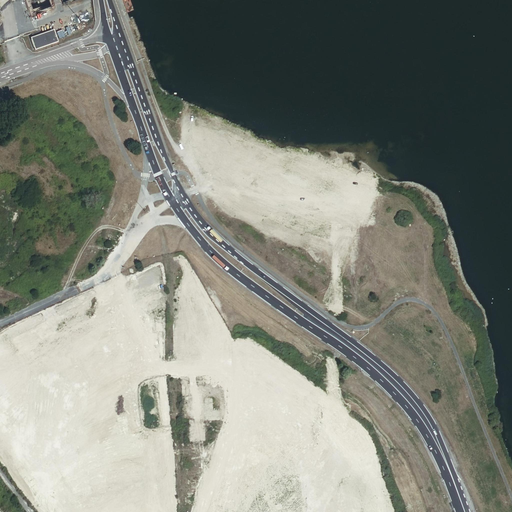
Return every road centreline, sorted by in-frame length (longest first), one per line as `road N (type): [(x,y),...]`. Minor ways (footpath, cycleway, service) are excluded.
road 1 (tertiary): [(464,511),(419,411),(307,317)]
road 2 (tertiary): [(171,198),(217,258),(307,317)]
road 3 (tertiary): [(307,317),(209,231),(181,192)]
road 4 (tertiary): [(181,192),(122,38)]
